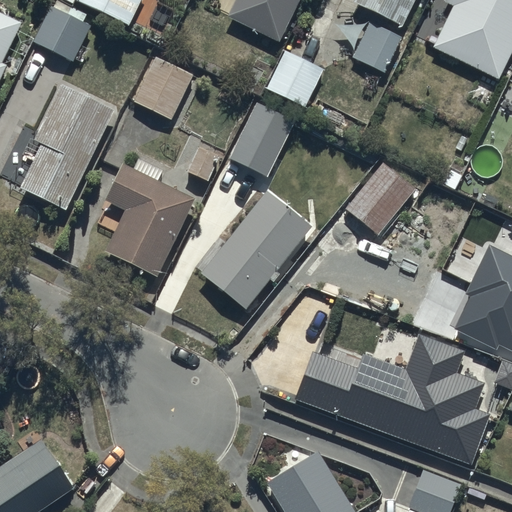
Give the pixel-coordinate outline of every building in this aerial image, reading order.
[(31,42),(71,62),(89,25),(68,14),(72,7),(57,0),(55,0),(52,6),(49,5),(31,42)] [(78,0),(78,1),(128,24),(138,0),(78,0)] [(233,0),(226,15),(278,41),(298,0),(233,0)] [(353,0),(352,2),(401,25),(412,0),(353,0)] [(432,47),(497,79),(511,48),(511,0),(442,0),(442,1),(452,6),(432,47)] [(144,22),(167,32),(175,13),(152,3),(144,22)] [(0,76),(6,64),(1,61),(21,21),(0,11),(0,76)] [(352,56),(384,72),(401,38),(369,22),(352,56)] [(265,88),(304,107),(323,69),(284,50),(265,88)] [(131,100),(171,120),(193,74),(153,55),(131,100)] [(18,189),(64,209),(113,109),(60,83),(37,133),(32,131),(9,179),(20,185),(18,189)] [(228,158),(266,177),(294,121),(256,102),(228,158)] [(469,158),(507,177),(511,167),(511,131),(488,119),(469,158)] [(187,171),(206,180),(217,156),(198,147),(187,171)] [(132,167),(122,162),(104,199),(123,208),(121,212),(107,205),(98,223),(113,230),(103,250),(157,275),(194,197),(158,180),(162,170),(136,158),(132,167)] [(345,209),(377,233),(413,187),(382,163),(345,209)] [(265,189),(198,272),(244,309),(269,279),(272,282),(280,273),(275,269),(311,226),(265,189)] [(367,296),(505,349),(511,330),(511,274),(473,259),(465,279),(421,262),(424,254),(389,240),(367,296)] [(320,354),(301,409),(477,470),(494,420),(474,419),(483,391),(457,382),(463,366),(422,352),(411,385),(320,354)] [(0,476),(0,511),(37,511),(73,488),(44,446),(0,476)] [(266,481),(284,511),(353,511),(317,451),(266,481)] [(449,511),(461,480),(421,465),(406,508),(410,510),(409,511),(449,511)]
